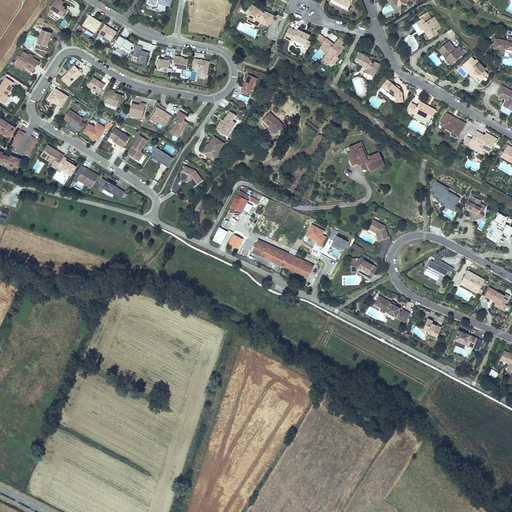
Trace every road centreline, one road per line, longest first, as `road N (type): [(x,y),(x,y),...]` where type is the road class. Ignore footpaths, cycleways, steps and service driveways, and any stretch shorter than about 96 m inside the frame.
road 1 (residential): [(152,221),(150,192),(38,120),(31,101),(68,51),(148,88),(221,96),(233,79),(227,55),(175,41)]
road 2 (unclassified): [(511,404),(152,221)]
road 3 (residential): [(378,31),(397,70),(511,136)]
road 4 (track): [(152,221),(0,178)]
road 5 (residential): [(392,275),(393,249),(423,236),(511,278)]
road 6 (unknown): [(279,145),(222,172),(181,234)]
road 7 (residential): [(392,275),(409,295),(511,339)]
